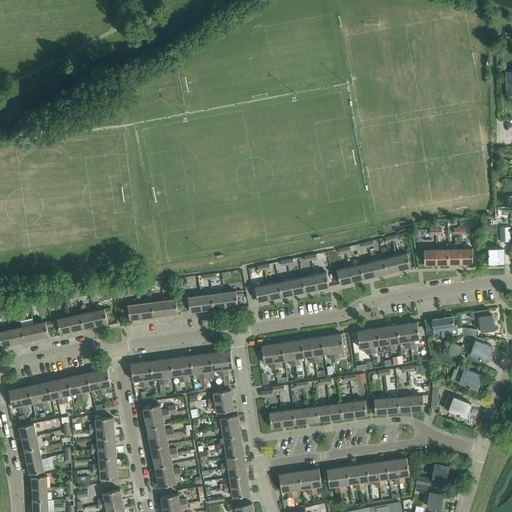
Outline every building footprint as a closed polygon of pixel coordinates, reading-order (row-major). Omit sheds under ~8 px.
[(56,119),(44,122),(46,131),(58,128),(56,119)] [(500,241),(508,241),(510,241),(510,227),(500,227),(500,241)] [(355,244),(357,249),(362,248),(368,246),(367,241),(361,242),(355,244)] [(344,247),(345,252),(351,251),(351,250),(357,249),(355,244),(350,246),(349,245),(344,247)] [(437,263),(437,248),(424,249),(425,264),(437,263)] [(449,263),(448,248),(437,248),(437,263),(449,263)] [(448,248),(449,263),(461,263),(460,248),(448,248)] [(460,248),(461,263),(473,262),(473,248),(460,248)] [(489,262),(503,261),(503,248),(489,249),(489,262)] [(395,255),(399,269),(411,266),(407,252),(395,255)] [(383,258),(387,272),(399,269),(395,255),(383,258)] [(387,272),(383,258),(372,261),(375,275),(387,272)] [(360,263),(363,278),(375,275),(372,261),(360,263)] [(348,266),(352,281),(363,278),(360,263),(348,266)] [(352,281),(348,266),(336,269),(340,283),(352,281)] [(314,274),(317,288),(329,286),(326,272),(314,274)] [(302,277),(305,291),(317,288),(314,274),(302,277)] [(305,291),(302,277),(290,279),(293,293),(305,291)] [(279,282),(282,296),(293,293),(290,279),(279,282)] [(282,296),(279,282),(267,284),(270,298),(282,296)] [(270,298),(267,284),(255,287),(258,301),(270,298)] [(226,292),(228,306),(238,305),(237,296),(242,295),(242,290),(236,291),(236,290),(226,292)] [(228,306),(226,292),(211,293),(213,308),(228,306)] [(197,295),(198,310),(213,308),(211,293),(197,295)] [(198,310),(197,295),(187,297),(188,297),(182,298),(182,303),(188,302),(190,311),(198,310)] [(182,303),(182,298),(176,299),(176,298),(167,299),(169,314),(178,313),(177,304),(182,303)] [(169,314),(167,299),(152,301),(154,316),(169,314)] [(137,303),(139,318),(154,316),(152,301),(137,303)] [(139,318),(137,303),(127,304),(128,305),(122,306),(123,311),(128,310),(130,319),(139,318)] [(95,310),(98,324),(108,322),(106,313),(112,312),(110,307),(104,308),(95,310)] [(492,314),(489,314),(488,309),(471,312),(472,319),(480,318),(482,330),(494,328),(492,314)] [(98,324),(95,310),(81,313),(84,327),(98,324)] [(66,316),(69,330),(84,327),(81,313),(66,316)] [(69,330),(66,316),(57,318),(57,319),(52,320),(53,325),(58,324),(60,332),(69,330)] [(453,316),(438,318),(432,319),(432,321),(425,322),(427,334),(435,333),(435,330),(450,328),(451,336),(458,335),(457,326),(454,326),(453,316)] [(53,325),(52,320),(46,321),(37,323),(40,337),(49,335),(47,326),(53,325)] [(407,323),(411,347),(415,346),(414,339),(420,339),(417,321),(407,323)] [(40,337),(37,323),(22,326),(26,340),(40,337)] [(397,324),(400,342),(405,341),(406,348),(411,347),(407,323),(397,324)] [(400,342),(397,324),(387,326),(391,350),(396,350),(395,342),(400,342)] [(8,329),(11,344),(26,340),(22,326),(8,329)] [(377,327),(380,345),(385,344),(386,351),(391,350),(387,326),(377,327)] [(380,345),(377,327),(367,329),(370,346),(371,353),(376,353),(375,345),(380,345)] [(464,327),(463,328),(462,334),(476,336),(477,329),(464,327)] [(11,344),(8,329),(0,331),(0,338),(2,346),(11,344)] [(371,353),(370,346),(367,329),(357,331),(358,335),(360,348),(365,347),(366,354),(371,353)] [(331,335),(335,359),(340,358),(339,351),(344,350),(341,333),(331,335)] [(321,336),(324,353),(329,353),(330,360),(335,359),(331,335),(321,336)] [(311,338),(315,362),(320,361),(319,354),(324,353),(321,336),(311,338)] [(492,346),(485,343),(486,338),(477,336),(470,353),(487,360),(492,346)] [(302,339),(304,356),(309,356),(310,363),(315,362),(311,338),(302,339)] [(304,356),(302,339),(292,341),(294,358),(295,365),(300,364),(299,357),(304,356)] [(295,365),(294,358),(292,341),(282,342),(285,359),(289,359),(290,366),(295,365)] [(272,344),(276,368),(280,367),(279,360),(285,359),(282,342),(272,344)] [(457,357),(461,346),(451,342),(447,353),(457,357)] [(276,368),(272,344),(262,345),(264,362),(270,362),(271,369),(276,368)] [(224,375),(223,375),(224,380),(224,384),(229,384),(228,375),(227,368),(233,367),(231,350),(220,351),(224,375)] [(435,350),(432,357),(454,366),(457,358),(435,350)] [(210,353),(213,370),(218,369),(219,376),(223,375),(224,375),(220,351),(210,353)] [(209,384),(208,380),(207,378),(209,377),(208,371),(213,370),(210,353),(201,354),(205,384),(209,384)] [(199,379),(200,385),(205,384),(201,354),(191,355),(193,373),(198,372),(199,379)] [(193,373),(191,355),(181,357),(184,381),(185,381),(189,380),(188,373),(193,373)] [(171,358),(173,375),(178,375),(179,382),(180,387),(185,386),(185,381),(184,381),(181,357),(171,358)] [(173,375),(171,358),(161,359),(164,384),(169,383),(168,376),(173,375)] [(151,361),(153,378),(158,377),(159,384),(164,384),(161,359),(151,361)] [(141,362),(145,386),(149,386),(148,379),(153,378),(151,361),(141,362)] [(145,386),(141,362),(131,363),(133,381),(139,380),(140,387),(145,386)] [(429,363),(420,364),(421,374),(430,373),(429,363)] [(108,368),(97,370),(103,394),(107,393),(105,386),(111,385),(108,368)] [(482,374),(465,368),(459,382),(476,388),(482,374)] [(97,370),(88,372),(91,389),(96,388),(98,395),(103,394),(97,370)] [(86,390),(91,389),(88,372),(78,374),(83,398),(88,397),(86,390)] [(72,393),(76,392),(78,400),(83,398),(78,374),(68,376),(72,393)] [(68,402),(67,395),(72,393),(68,376),(59,378),(64,406),(68,405),(68,402)] [(59,404),(63,403),(64,406),(59,378),(49,381),(53,398),(57,397),(59,404)] [(39,383),(43,400),(44,407),(49,406),(47,399),(53,398),(49,381),(39,383)] [(44,407),(43,400),(39,383),(29,385),(33,402),(37,401),(39,408),(44,407)] [(29,410),(27,403),(33,402),(29,385),(20,387),(25,411),(29,410)] [(437,408),(439,387),(433,386),(431,408),(437,408)] [(20,412),(25,411),(20,387),(9,389),(13,406),(18,405),(20,412)] [(214,402),(232,399),(230,389),(213,391),(214,397),(207,398),(208,403),(214,402)] [(196,394),(190,395),(190,401),(189,401),(190,406),(206,403),(206,399),(197,400),(196,394)] [(410,396),(411,410),(424,409),(423,395),(410,396)] [(471,403),(454,397),(449,395),(444,408),(449,410),(466,416),(471,403)] [(398,397),(399,411),(411,410),(410,396),(398,397)] [(374,398),(375,413),(388,412),(386,397),(374,398)] [(399,411),(398,397),(386,397),(388,412),(399,411)] [(117,405),(116,399),(113,400),(110,402),(105,406),(105,407),(111,407),(117,405)] [(232,399),(214,402),(208,403),(209,408),(215,407),(216,412),(233,409),(232,399)] [(353,401),(355,416),(367,414),(365,400),(353,401)] [(341,403),(343,417),(355,416),(353,401),(341,403)] [(343,417),(341,403),(329,404),(331,419),(343,417)] [(168,408),(161,409),(160,404),(143,408),(145,418),(169,413),(177,412),(175,404),(167,406),(168,408)] [(317,406),(319,420),(331,419),(329,404),(317,406)] [(319,420),(317,406),(305,407),(307,422),(319,420)] [(293,409),(295,424),(307,422),(305,407),(293,409)] [(282,411),(284,425),(295,424),(293,409),(282,411)] [(284,425),(282,411),(269,412),(271,427),(284,425)] [(147,428),(164,424),(163,419),(170,418),(169,413),(145,418),(147,428)] [(215,428),(239,424),(237,414),(220,417),(221,422),(214,423),(215,428)] [(64,429),(69,429),(69,422),(69,416),(61,418),(61,423),(63,423),(64,429)] [(89,429),(114,427),(113,416),(95,418),(96,423),(89,424),(89,429)] [(23,438),(37,435),(34,423),(20,426),(23,438)] [(164,424),(147,428),(149,437),(173,432),(172,427),(165,429),(164,424)] [(223,437),(241,434),(239,424),(215,428),(216,433),(223,432),(223,437)] [(85,433),(90,433),(90,434),(97,433),(97,438),(115,437),(114,427),(89,429),(85,429),(85,433)] [(151,447),(168,444),(167,439),(174,437),(173,432),(149,437),(151,447)] [(217,443),(217,444),(214,444),(214,449),(242,444),(241,434),(223,437),(224,442),(217,443)] [(25,450),(40,446),(37,435),(23,438),(25,450)] [(115,437),(97,438),(98,443),(91,444),(91,449),(115,446),(115,437)] [(168,444),(151,447),(153,457),(177,452),(176,447),(169,449),(168,444)] [(214,449),(215,453),(226,452),(227,457),(244,454),(242,444),(214,449)] [(28,461),(42,458),(40,446),(25,450),(28,461)] [(99,458),(116,456),(115,446),(91,449),(92,454),(99,453),(99,458)] [(155,467),(172,463),(171,458),(178,457),(177,452),(153,457),(155,467)] [(244,454),(227,457),(227,462),(220,463),(221,468),(245,464),(244,454)] [(116,456),(99,458),(100,463),(92,464),(93,469),(100,468),(117,466),(116,456)] [(396,459),(400,483),(404,482),(403,476),(409,475),(406,457),(396,459)] [(42,458),(28,461),(31,473),(45,470),(42,458)] [(400,483),(396,459),(386,460),(389,478),(395,477),(396,484),(400,483)] [(389,478),(386,460),(376,462),(380,486),(385,485),(384,478),(389,478)] [(367,463),(369,481),(374,480),(375,487),(380,486),(376,462),(367,463)] [(172,463),(155,467),(157,476),(174,473),(181,471),(180,467),(173,468),(172,463)] [(369,481),(367,463),(357,464),(360,489),(365,488),(364,481),(369,481)] [(446,480),(448,465),(435,463),(433,477),(446,480)] [(222,473),(229,472),(230,477),(247,474),(245,464),(221,468),(222,473)] [(347,466),(349,483),(354,483),(355,489),(360,489),(357,464),(347,466)] [(117,466),(100,468),(93,469),(93,474),(100,473),(101,478),(118,477),(117,466)] [(349,483),(347,466),(337,467),(340,492),(346,491),(345,484),(349,483)] [(340,492),(337,467),(327,469),(329,486),(335,486),(336,492),(340,492)] [(309,470),(313,494),(317,493),(316,486),(322,485),(319,468),(309,470)] [(76,470),(77,476),(77,486),(90,484),(89,475),(80,476),(79,470),(76,470)] [(313,494),(309,470),(299,471),(302,488),(307,488),(308,494),(313,494)] [(181,471),(174,473),(157,476),(159,487),(176,483),(175,478),(182,476),(181,471)] [(302,488),(299,471),(289,472),(293,496),(297,496),(296,489),(302,488)] [(293,496),(289,472),(279,474),(282,491),(287,490),(288,497),(293,496)] [(247,474),(230,477),(231,482),(223,483),(224,488),(231,487),(249,484),(247,474)] [(33,488),(48,487),(47,475),(33,475),(33,488)] [(431,485),(433,478),(417,475),(416,482),(431,485)] [(416,483),(414,490),(427,493),(428,486),(416,483)] [(249,484),(231,487),(224,488),(225,492),(232,491),(233,497),(250,494),(249,484)] [(33,500),(48,499),(48,487),(33,488),(33,500)] [(88,496),(87,489),(76,490),(77,497),(88,496)] [(98,504),(122,499),(120,489),(103,492),(104,498),(97,499),(98,504)] [(430,491),(428,501),(428,506),(440,508),(443,494),(430,491)] [(163,507),(180,504),(187,503),(186,498),(179,499),(179,494),(161,496),(163,507)] [(337,497),(329,500),(333,510),(340,508),(337,497)] [(290,508),(302,505),(301,504),(295,502),(294,502),(293,498),(283,499),(283,504),(289,503),(290,508)] [(48,499),(33,500),(34,511),(49,511),(48,499)] [(107,511),(124,509),(122,499),(98,504),(99,509),(106,507),(107,511)] [(163,511),(181,511),(181,509),(188,508),(187,503),(180,504),(163,507),(163,511)] [(228,511),(234,511),(236,511),(254,511),(252,503),(235,507),(235,504),(227,506),(228,511)]
